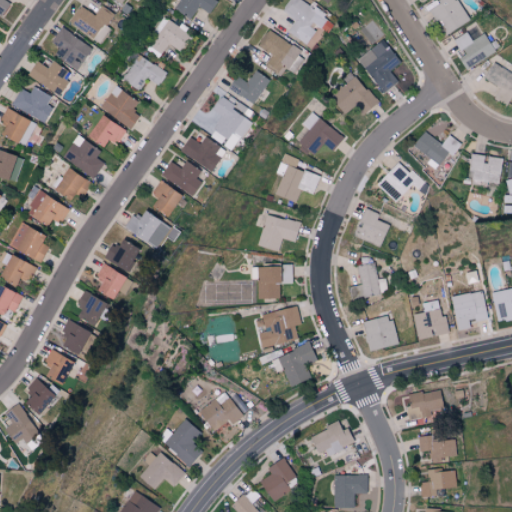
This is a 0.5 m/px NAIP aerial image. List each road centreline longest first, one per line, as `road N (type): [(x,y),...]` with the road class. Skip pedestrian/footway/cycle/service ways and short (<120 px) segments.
road 1 (residential): [(393,511),(388,447),(325,306),(325,249),(355,177),(400,123),(447,87)]
road 2 (residential): [(0,386),(82,247),(259,0)]
road 3 (residential): [(196,511),(282,427),(335,397),(511,350)]
road 4 (residential): [(390,0),(482,129),(511,138)]
